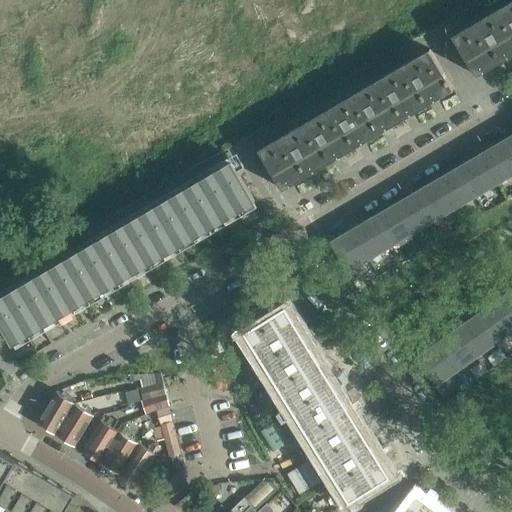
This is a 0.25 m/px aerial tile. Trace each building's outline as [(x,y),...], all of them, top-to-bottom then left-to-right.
[(511,1),(502,7),(511,23),(511,1)] [(511,23),(502,7),(478,22),(501,61),(511,54),(511,23)] [(501,61),(478,22),(455,35),(455,34),(453,35),(477,76),(479,75),(478,74),(501,61)] [(429,50),(406,64),(429,103),(452,89),(453,90),(454,89),(430,49),(429,50)] [(406,64),(382,78),(405,117),(429,103),(406,64)] [(382,78),(357,92),(380,132),(405,117),(382,78)] [(357,92),(333,107),(356,146),(380,132),(357,92)] [(333,107),(309,121),(332,160),(356,146),(333,107)] [(309,121),(284,135),(307,175),(332,160),(309,121)] [(307,175),(284,135),(261,149),(261,148),(259,149),(283,189),(285,189),(284,188),(307,175)] [(511,135),(503,141),(511,156),(511,135)] [(511,156),(503,141),(481,153),(499,183),(511,174),(511,156)] [(481,153),(460,166),(477,195),(499,183),(481,153)] [(0,320),(13,343),(255,201),(232,162),(0,297),(0,320)] [(460,166),(438,178),(456,208),(477,195),(460,166)] [(438,178),(417,191),(434,220),(456,208),(438,178)] [(0,187),(0,203),(51,198),(77,241),(91,233),(60,180),(0,187)] [(417,191),(395,203),(413,233),(434,220),(417,191)] [(395,203),(374,216),(391,245),(413,233),(395,203)] [(374,216),(352,229),(370,258),(391,245),(374,216)] [(370,258),(352,229),(331,241),(348,271),(370,258)] [(511,289),(498,299),(511,319),(511,289)] [(511,319),(498,299),(477,314),(497,342),(511,331),(511,319)] [(248,333),(262,355),(301,332),(286,309),(287,308),(286,307),(246,332),(247,333),(248,333)] [(477,314),(457,328),(477,356),(497,342),(477,314)] [(457,328),(437,343),(457,371),(477,356),(457,328)] [(262,355),(277,379),(315,356),(301,332),(262,355)] [(437,385),(457,371),(437,343),(417,357),(437,385)] [(277,379),(291,404),(330,380),(315,356),(277,379)] [(291,404),(306,428),(345,404),(330,380),(291,404)] [(144,388),(147,400),(168,395),(165,383),(144,388)] [(122,406),(129,404),(143,400),(139,388),(118,394),(122,406)] [(38,422),(57,433),(76,403),(57,391),(38,422)] [(147,400),(143,400),(144,402),(143,402),(147,414),(151,412),(157,410),(168,407),(171,406),(168,395),(147,400)] [(143,400),(129,404),(134,419),(147,414),(143,402),(144,402),(143,400)] [(76,403),(57,433),(76,445),(95,415),(87,410),(76,403)] [(91,404),(87,410),(95,415),(98,409),(91,404)] [(306,428),(321,452),(360,428),(345,404),(306,428)] [(168,407),(157,410),(162,425),(173,422),(174,422),(173,420),(173,419),(171,410),(170,406),(168,407)] [(83,450),(101,461),(120,431),(119,430),(102,419),(83,450)] [(159,439),(165,438),(170,457),(182,454),(174,422),(162,425),(162,426),(156,427),(159,439)] [(122,424),(119,430),(120,431),(125,434),(129,428),(122,424)] [(321,452),(336,476),(375,452),(360,428),(321,452)] [(101,461),(120,473),(139,442),(125,434),(120,431),(101,461)] [(139,442),(120,473),(139,485),(161,449),(152,443),(149,449),(139,442)] [(375,452),(336,476),(350,498),(349,499),(350,500),(390,476),(389,474),(375,452)] [(17,462),(18,460),(11,456),(9,460),(0,454),(0,511),(66,511),(76,494),(74,493),(73,494),(61,488),(62,486),(59,484),(58,486),(47,479),(47,478),(45,476),(44,477),(32,470),(33,469),(30,467),(29,469),(17,462)] [(266,480),(251,497),(259,504),(274,486),(266,480)] [(273,500),(284,511),(291,511),(297,507),(283,490),(273,500)] [(425,511),(431,505),(415,494),(408,503),(407,505),(395,496),(383,511),(425,511)]
